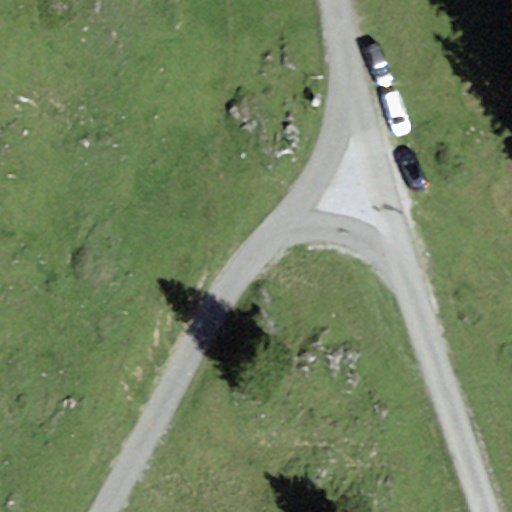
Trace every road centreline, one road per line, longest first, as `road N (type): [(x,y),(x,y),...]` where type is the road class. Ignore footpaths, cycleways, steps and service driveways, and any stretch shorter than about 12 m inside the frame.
road 1 (track): [(489,511),(360,101),(341,0)]
road 2 (track): [(105,511),(237,277),(294,218),(383,177)]
